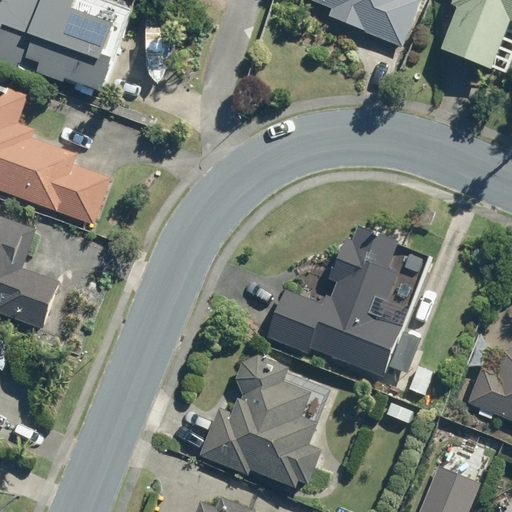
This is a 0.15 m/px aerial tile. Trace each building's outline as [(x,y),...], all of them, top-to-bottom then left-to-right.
[(24,62),(109,94),(138,13),(102,0),(0,0),(0,61),(21,69),(24,62)] [(313,0),(337,10),(334,18),(406,48),(426,0),(425,0),(313,0)] [(511,0),(457,0),(470,5),(451,51),(502,71),(511,47),(511,0)] [(0,190),(99,227),(117,179),(80,165),(83,156),(36,139),(39,131),(22,125),(33,97),(0,85),(0,190)] [(0,313),(49,331),(66,284),(26,270),(40,231),(0,216),(0,313)] [(290,291),(271,338),(314,355),(316,351),(388,379),(408,328),(376,315),(382,299),(393,304),(404,276),(395,272),(405,246),(365,230),(359,245),(351,242),(336,279),(343,282),(336,299),(330,296),(326,306),(290,291)] [(427,341),(409,334),(395,368),(414,376),(427,341)] [(488,368),(473,404),(511,420),(511,353),(509,355),(501,373),(488,368)] [(249,363),(243,381),(249,397),(246,402),(242,400),(237,414),(224,409),(205,457),(254,477),(256,472),(304,491),(306,485),(316,490),(330,454),(318,449),(326,428),(310,421),(320,396),(291,386),(298,372),(265,359),(249,363)] [(422,367),(412,391),(428,398),(437,373),(422,367)] [(417,425),(423,410),(408,405),(397,401),(391,417),(403,420),(417,425)] [(473,511),(484,484),(446,469),(429,511),(473,511)] [(259,511),(227,498),(222,511),(206,504),(202,511),(259,511)]
